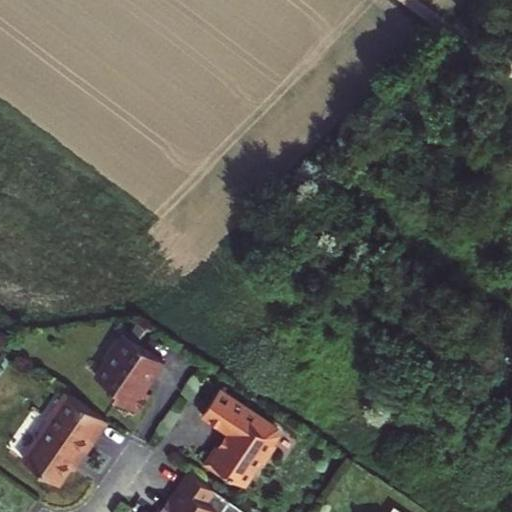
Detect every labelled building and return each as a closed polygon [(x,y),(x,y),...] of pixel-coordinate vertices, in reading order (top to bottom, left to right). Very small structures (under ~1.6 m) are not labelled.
[(149,382),(152,381),(166,362),(125,334),(122,338),(115,340),(107,352),(108,358),(96,376),(117,390),(113,395),(138,412),(150,395),(141,388),(147,380),(149,382)] [(205,461),(223,474),(225,470),(244,484),(261,459),(267,458),(273,448),(272,442),(278,433),(277,427),(220,388),(202,414),(225,430),(228,428),(228,435),(220,447),(217,445),(205,461)] [(23,458),(59,483),(88,442),(92,444),(109,420),(67,391),(48,417),(51,419),(23,458)] [(8,448),(22,456),(32,438),(19,430),(8,448)] [(248,511),(188,470),(170,497),(175,501),(167,511),(220,511),(221,511),(248,511)]
